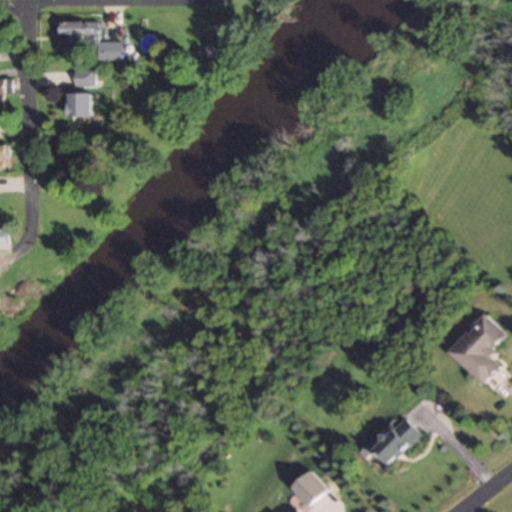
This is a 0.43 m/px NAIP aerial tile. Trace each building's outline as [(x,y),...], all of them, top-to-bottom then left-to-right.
[(123,40),(99,40),(99,21),(61,21),(61,48),(87,48),(87,60),(123,60),(123,40)] [(73,70),(73,86),(95,86),(95,70),(73,70)] [(69,93),(69,115),(91,115),(91,93),(69,93)] [(0,243),(9,243),(9,227),(0,227),(0,243)] [(450,352),(483,384),(501,365),(490,355),(509,335),(487,313),(450,352)] [(391,464),(423,432),(407,417),(375,449),(391,464)]
